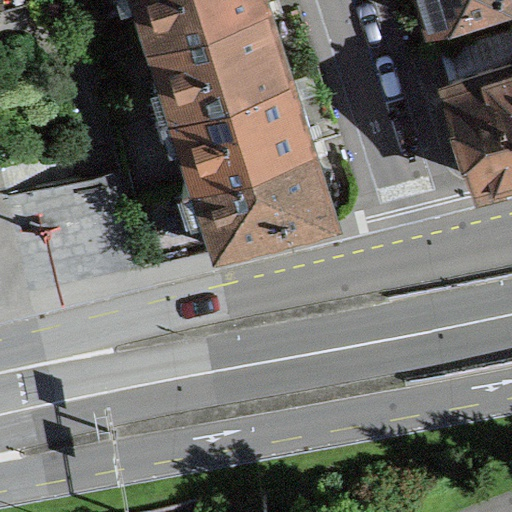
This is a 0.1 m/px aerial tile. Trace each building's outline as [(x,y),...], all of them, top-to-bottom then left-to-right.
[(139,0),(151,36),(264,0),(139,0)] [(267,0),(264,0),(151,36),(175,106),(289,70),(273,20),(267,0)] [(424,0),(431,20),(493,0),(424,0)] [(478,169),(480,177),(488,175),(487,173),(511,166),(511,25),(443,47),(452,75),(448,77),(469,140),(470,140),(479,168),(478,169)] [(289,70),(175,106),(196,177),(311,140),(296,91),(289,70)] [(196,177),(218,246),(335,215),(319,163),(311,140),(196,177)]
